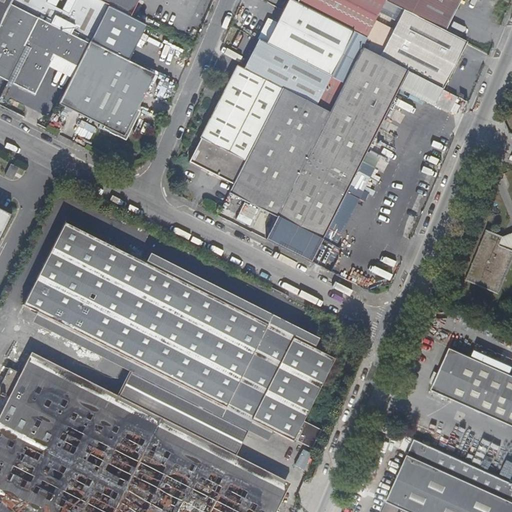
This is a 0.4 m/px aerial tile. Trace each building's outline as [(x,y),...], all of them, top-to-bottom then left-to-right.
[(46,2),(46,0),(11,0),(0,23),(0,77),(10,83),(33,94),(50,60),(52,55),(76,67),(89,42),(108,6),(107,5),(97,0),(74,0),(67,13),(46,2)] [(0,0),(0,23),(11,0),(0,0)] [(67,13),(74,0),(46,0),(46,2),(67,13)] [(97,0),(107,5),(111,7),(130,17),(138,0),(97,0)] [(289,0),(287,0),(265,44),(341,83),(343,84),(361,50),(366,40),(296,4),(289,0)] [(298,0),(296,4),(366,40),(385,3),(386,0),(298,0)] [(459,0),(464,0),(466,1),(468,2),(469,0),(386,0),(385,3),(403,12),(443,33),(459,0)] [(464,0),(459,0),(443,33),(448,35),(466,1),(464,0)] [(380,60),(403,12),(385,3),(366,40),(361,50),(380,60)] [(130,17),(108,6),(89,42),(125,60),(128,62),(146,25),(130,17)] [(443,92),(466,45),(448,35),(443,33),(403,12),(380,60),(406,73),(443,92)] [(255,38),(248,52),(289,73),(335,96),(341,83),(265,44),(255,38)] [(100,130),(114,137),(116,134),(123,137),(136,111),(154,75),(128,62),(125,60),(89,42),(76,67),(57,105),(91,122),(101,127),(100,130)] [(382,120),(406,73),(380,60),(361,50),(343,84),(336,97),(382,120)] [(248,52),(240,67),(282,88),(289,73),(248,52)] [(199,138),(186,162),(231,183),(279,88),(233,64),(197,137),(199,138)] [(327,111),(335,96),(289,73),(282,88),(327,111)] [(228,193),(276,217),(329,112),(327,111),(282,88),(228,193)] [(374,135),(382,120),(336,97),(329,112),(372,134),(374,135)] [(123,137),(121,140),(123,141),(138,112),(136,111),(123,137)] [(276,217),(319,238),(372,134),(329,112),(276,217)] [(321,240),(374,135),(372,134),(319,238),(321,240)] [(11,216),(0,210),(0,239),(6,227),(11,216)] [(225,408),(266,325),(246,315),(236,321),(226,304),(216,310),(206,294),(196,300),(186,284),(175,290),(166,274),(156,279),(148,265),(64,222),(22,304),(36,312),(135,362),(225,408)] [(498,294),(511,261),(511,251),(500,246),(504,237),(499,235),(486,230),(465,280),(498,294)] [(511,233),(504,237),(500,246),(511,251),(511,233)] [(378,260),(382,247),(341,234),(337,244),(341,245),(335,264),(368,275),(370,271),(384,275),(388,263),(378,260)] [(36,312),(32,322),(131,372),(135,362),(36,312)] [(266,325),(225,408),(249,420),(291,338),(266,325)] [(333,359),(291,338),(249,420),(251,421),(274,433),(291,442),(292,439),(309,448),(318,431),(301,422),(333,359)] [(511,373),(451,346),(440,372),(434,385),(433,387),(511,423),(511,373)] [(287,483),(234,455),(118,396),(30,352),(21,370),(278,500),(287,483)] [(251,421),(249,420),(225,408),(135,362),(131,372),(246,431),(251,421)] [(0,453),(114,511),(272,511),(278,500),(21,370),(19,374),(7,368),(0,382),(0,393),(7,397),(0,411),(0,453)] [(434,385),(440,372),(435,370),(429,382),(434,385)] [(234,455),(246,431),(131,372),(118,396),(234,455)] [(395,430),(399,422),(390,417),(386,426),(395,430)] [(274,433),(251,421),(246,431),(269,442),(274,433)] [(511,481),(415,438),(415,439),(511,482),(511,481)] [(511,499),(511,482),(415,439),(408,453),(511,499)] [(114,511),(0,453),(0,511),(114,511)] [(388,500),(413,511),(511,511),(511,499),(408,453),(388,500)]
